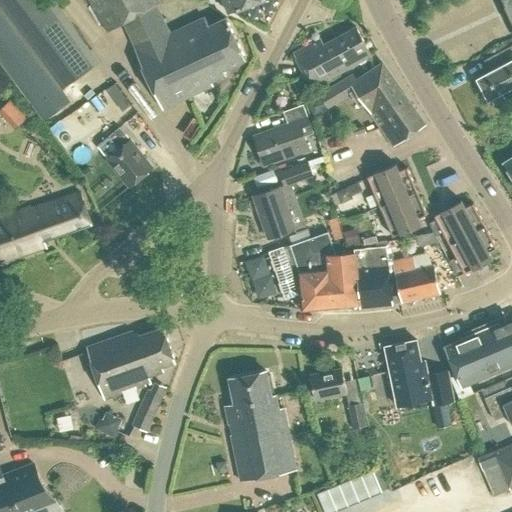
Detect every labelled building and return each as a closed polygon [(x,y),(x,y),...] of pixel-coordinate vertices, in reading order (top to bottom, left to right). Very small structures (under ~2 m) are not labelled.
[(0,0),(0,60),(44,117),(69,98),(60,86),(91,63),(44,0),(0,0)] [(89,0),(107,30),(123,21),(136,48),(134,48),(162,107),(211,84),(209,80),(225,72),(221,66),(245,55),(226,15),(206,25),(201,18),(166,35),(152,5),(160,0),(89,0)] [(222,0),(227,11),(253,0),(222,0)] [(511,0),(502,0),(505,4),(504,5),(511,21),(511,44),(497,53),(503,63),(476,78),(488,100),(502,93),(506,100),(511,96),(511,0)] [(322,38),(295,53),(314,88),(332,78),(332,77),(372,55),(356,27),(325,44),(322,38)] [(383,62),(358,79),(354,74),(347,78),(394,145),(425,123),(383,62)] [(75,94),(96,80),(91,72),(70,86),(75,94)] [(17,128),(32,115),(17,98),(2,111),(17,128)] [(283,109),(287,121),(253,133),(264,163),(309,147),(306,138),(315,134),(303,101),(283,109)] [(96,145),(105,157),(126,185),(151,166),(120,126),(96,145)] [(291,184),(313,175),(308,161),(281,171),(286,183),(254,195),(270,237),(297,227),(286,198),(295,195),(291,184)] [(368,176),(380,205),(417,190),(408,166),(399,170),(396,163),(376,171),(376,172),(368,176)] [(380,205),(393,235),(401,232),(402,233),(422,224),(419,217),(427,213),(417,190),(380,205)] [(0,215),(0,260),(45,246),(42,237),(90,222),(80,193),(30,209),(29,206),(0,215)] [(443,230),(450,244),(486,225),(474,202),(465,207),(462,200),(442,210),(443,211),(435,215),(438,220),(430,224),(435,235),(443,230)] [(462,267),(465,272),(473,268),(474,269),(493,259),(489,251),(497,247),(486,225),(450,244),(457,257),(449,261),(455,271),(462,267)] [(361,239),(358,226),(344,229),(348,243),(361,239)] [(302,292),(304,308),(360,303),(357,265),(355,249),(337,251),(329,229),(271,251),(287,297),(302,292)] [(357,265),(360,303),(360,306),(393,303),(388,262),(357,265)] [(434,263),(411,268),(409,263),(394,266),(402,301),(440,292),(434,263)] [(444,346),(462,387),(511,365),(511,321),(501,327),(499,322),(466,336),(466,337),(444,346)] [(86,346),(105,398),(151,382),(149,375),(165,370),(163,366),(175,362),(163,326),(141,334),(131,330),(86,346)] [(397,400),(431,393),(438,428),(450,426),(445,402),(453,400),(448,371),(428,375),(425,360),(421,361),(417,340),(387,346),(397,400)] [(311,374),(316,399),(348,392),(343,368),(311,374)] [(271,390),(274,389),(271,373),(268,374),(267,370),(230,378),(235,402),(226,404),(241,480),(297,469),(284,407),(280,408),(277,394),(272,395),(271,390)] [(358,377),(361,389),(373,386),(370,374),(358,377)] [(131,424),(146,431),(166,387),(154,381),(150,389),(147,388),(131,424)] [(508,414),(511,424),(511,389),(511,387),(486,398),(495,420),(508,414)] [(367,425),(363,401),(348,404),(353,428),(367,425)] [(0,508),(1,511),(66,511),(55,497),(49,499),(35,463),(4,475),(0,465),(0,508)] [(511,463),(488,471),(497,498),(511,492),(511,463)] [(362,474),(371,496),(382,491),(373,470),(362,474)] [(351,479),(360,500),(371,496),(362,474),(351,479)] [(360,500),(351,479),(340,483),(348,505),(360,500)] [(328,488),(337,509),(348,505),(340,483),(328,488)] [(325,511),(331,511),(337,509),(328,488),(317,493),(325,511)]
